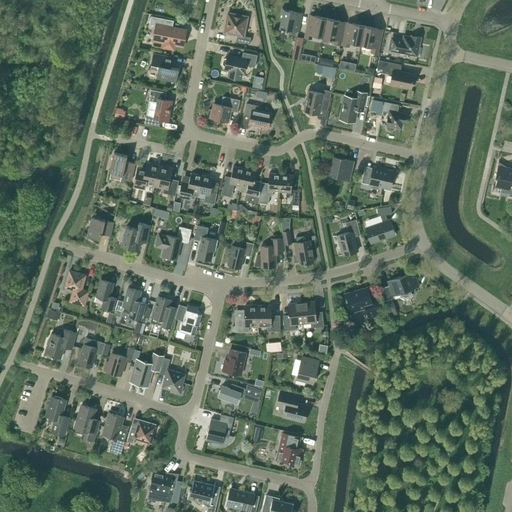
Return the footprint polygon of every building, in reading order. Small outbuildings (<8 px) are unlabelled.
[(291,34),(298,36),(302,13),(289,10),(290,8),(283,7),(281,14),(283,14),(280,28),(291,30),(291,34)] [(250,44),(251,37),(244,36),(248,16),(228,13),(224,32),(237,35),(236,41),(250,44)] [(324,36),(327,18),(309,14),(305,37),(312,39),(313,34),(324,36)] [(164,41),(163,46),(174,48),(175,44),(184,45),(187,30),(173,28),(174,20),(151,16),(150,24),(156,25),(153,39),(164,41)] [(345,22),(327,18),(324,36),(335,39),(334,43),(341,45),(345,22)] [(350,42),(361,44),(365,26),(347,22),(342,45),(349,46),(350,42)] [(383,29),(365,26),(361,44),(372,46),(371,52),(378,54),(383,29)] [(411,36),(404,35),(403,39),(391,36),(388,50),(420,56),(422,48),(419,47),(421,37),(411,35),(411,36)] [(294,48),(302,49),(304,38),(296,36),(294,48)] [(243,80),(244,72),(246,64),(255,66),(256,62),(257,56),(258,55),(243,52),(242,56),(242,58),(233,56),(227,55),(227,56),(227,58),(226,58),(224,59),(223,63),(224,65),(225,65),(225,68),(229,69),(228,77),(243,80)] [(158,70),(157,78),(176,82),(179,68),(171,67),(173,57),(154,53),(153,56),(151,69),(158,70)] [(309,55),(302,53),(300,60),(308,61),(309,55)] [(334,66),(335,60),(320,57),(319,63),(334,66)] [(347,69),(348,62),(341,60),(339,68),(347,69)] [(382,72),(392,74),(390,83),(412,88),(414,74),(400,72),(402,64),(379,60),(377,68),(383,69),(382,72)] [(328,67),(327,73),(335,75),(336,68),(328,67)] [(374,75),(375,68),(368,67),(366,74),(374,75)] [(264,78),(255,76),(252,87),(261,89),(264,78)] [(372,87),(381,89),(383,78),(375,76),(372,87)] [(310,87),(305,111),(319,114),(320,108),(328,110),(332,91),(323,89),(323,93),(309,90),(310,87)] [(165,99),(167,92),(151,89),(149,100),(157,102),(154,117),(146,116),(144,123),(160,126),(161,119),(169,121),(173,101),(165,99)] [(364,106),(367,93),(357,91),(355,98),(345,96),(341,116),(340,119),(354,122),(355,119),(358,104),(364,106)] [(213,110),(209,109),(207,117),(211,117),(211,118),(229,121),(231,110),(237,112),(240,100),(233,98),(223,96),(221,105),(214,103),(213,110)] [(387,129),(389,130),(390,131),(392,131),(394,130),(395,129),(395,127),(402,128),(403,123),(404,123),(406,113),(398,111),(399,104),(385,101),(383,111),(389,112),(386,125),(387,125),(387,127),(387,129)] [(247,103),(244,115),(251,116),(249,123),(268,127),(271,114),(258,111),(259,106),(247,103)] [(117,107),(114,117),(121,119),(121,117),(124,118),(126,111),(123,110),(124,109),(117,107)] [(121,178),(131,180),(135,163),(126,161),(127,155),(114,152),(110,172),(122,175),(121,178)] [(354,161),(334,156),(330,175),(350,180),(354,161)] [(499,161),(498,165),(495,179),(497,180),(495,186),(501,188),(500,192),(511,194),(511,168),(507,167),(499,161)] [(146,184),(155,186),(160,166),(147,163),(146,168),(138,166),(134,186),(145,189),(146,184)] [(164,188),(163,193),(176,195),(178,183),(170,181),(173,168),(160,166),(155,186),(164,188)] [(240,185),(241,185),(245,168),(234,166),(231,179),(225,178),(222,195),(231,197),(234,184),(240,185)] [(372,185),(373,188),(378,189),(380,186),(390,189),(393,178),(391,177),(393,170),(386,169),(386,168),(378,166),(378,167),(373,166),(371,176),(363,174),(362,182),(372,185)] [(245,199),(247,200),(258,202),(262,181),(254,180),(257,171),(245,168),(241,185),(241,187),(247,188),(246,192),(245,199)] [(192,191),(199,192),(203,175),(191,172),(191,176),(183,175),(181,185),(179,196),(191,199),(192,191)] [(262,181),(258,202),(269,204),(270,195),(272,196),(273,191),(280,191),(281,174),(269,173),(269,183),(262,182),(262,181)] [(281,174),(280,191),(287,192),(286,197),(291,197),(291,192),(292,192),(293,174),(281,174)] [(203,175),(199,192),(206,194),(204,202),(215,204),(217,193),(211,192),(214,177),(203,175)] [(386,215),(392,214),(391,206),(377,208),(379,216),(381,215),(383,222),(367,227),(373,242),(394,234),(389,220),(388,220),(386,215)] [(240,219),(242,212),(232,210),(230,217),(240,219)] [(257,215),(253,214),(249,220),(256,224),(260,217),(259,215),(257,215)] [(101,239),(102,233),(111,235),(114,222),(115,218),(109,216),(108,220),(92,216),(87,236),(101,239)] [(346,222),(348,232),(338,235),(343,255),(358,251),(354,237),(361,235),(356,219),(346,222)] [(127,226),(122,245),(134,248),(136,240),(142,241),(147,242),(151,225),(139,222),(138,228),(127,226)] [(198,225),(194,239),(201,240),(197,257),(212,261),(215,248),(218,240),(206,237),(209,228),(198,225)] [(180,226),(177,237),(168,235),(167,236),(159,234),(156,246),(165,248),(163,256),(177,259),(181,241),(188,243),(192,229),(180,226)] [(290,230),(283,231),(285,244),(292,243),(290,230)] [(261,246),(261,254),(257,254),(254,266),(262,266),(262,267),(276,266),(276,253),(284,253),(281,238),(275,238),(275,245),(261,246)] [(307,263),(314,262),(310,240),(294,242),(296,251),(298,251),(300,265),(307,264),(307,263)] [(233,245),(228,264),(241,268),(244,254),(251,256),(254,243),(242,241),(241,247),(233,245)] [(74,289),(70,301),(85,305),(89,291),(82,289),(86,275),(70,270),(65,286),(74,289)] [(392,298),(395,297),(400,296),(401,297),(405,299),(410,297),(412,293),(410,289),(419,286),(416,277),(413,278),(412,273),(388,281),(390,285),(379,289),(384,301),(385,301),(392,298)] [(110,296),(114,283),(101,279),(96,296),(95,301),(103,304),(102,307),(113,310),(116,298),(110,296)] [(141,291),(128,287),(124,301),(118,299),(115,309),(121,311),(122,309),(124,310),(125,307),(131,309),(129,316),(141,319),(145,306),(146,303),(139,301),(141,291)] [(366,308),(369,317),(383,313),(378,297),(371,299),(368,287),(345,294),(350,312),(366,308)] [(177,307),(170,305),(172,300),(158,296),(150,322),(171,328),(177,307)] [(311,322),(311,327),(324,326),(323,311),(316,312),(315,301),(302,303),(304,323),(311,322)] [(304,323),(302,303),(289,304),(290,314),(283,315),(285,330),(296,329),(296,324),(304,323)] [(197,325),(199,325),(202,314),(201,314),(201,313),(199,309),(198,309),(199,308),(188,304),(187,307),(179,305),(175,318),(182,320),(179,330),(186,332),(188,336),(192,334),(194,334),(197,325)] [(235,316),(235,331),(249,331),(249,326),(258,326),(258,305),(245,306),(245,315),(235,316)] [(268,326),(268,331),(280,331),(280,315),(271,315),(271,305),(258,305),(258,326),(268,326)] [(60,312),(49,309),(46,317),(58,320),(60,312)] [(79,328),(81,319),(81,318),(78,317),(74,332),(63,328),(60,335),(52,333),(47,348),(46,347),(44,355),(52,358),(53,355),(61,358),(64,348),(72,350),(78,328),(79,328)] [(87,321),(81,319),(79,328),(84,330),(87,321)] [(106,343),(86,338),(79,363),(92,367),(96,353),(102,355),(105,347),(106,343)] [(109,362),(106,361),(104,370),(121,375),(125,361),(131,362),(132,358),(135,349),(129,347),(126,357),(112,353),(109,362)] [(250,348),(249,354),(260,356),(261,350),(250,348)] [(135,349),(132,358),(136,359),(138,360),(139,359),(141,351),(135,349)] [(223,370),(242,374),(246,353),(230,349),(228,360),(225,359),(223,370)] [(138,360),(133,378),(148,383),(152,368),(159,370),(163,356),(155,354),(152,364),(138,360)] [(297,379),(313,383),(319,360),(302,356),(297,379)] [(182,385),(186,374),(168,369),(170,359),(164,358),(160,373),(166,375),(162,387),(173,390),(173,392),(181,394),(184,386),(182,385)] [(222,385),(218,395),(222,397),(223,404),(232,403),(233,401),(238,402),(241,392),(222,385)] [(244,393),(260,399),(262,390),(247,385),(244,393)] [(285,407),(283,416),(304,421),(308,405),(298,403),(300,396),(295,395),(280,391),(277,405),(285,407)] [(52,430),(57,432),(65,434),(70,416),(62,414),(66,400),(52,396),(46,416),(56,419),(53,426),(52,430)] [(89,432),(87,439),(95,442),(100,424),(92,422),(96,409),(82,404),(75,428),(89,432)] [(109,412),(103,434),(114,437),(110,451),(121,454),(123,448),(125,442),(127,434),(129,426),(122,424),(124,417),(109,412)] [(221,415),(220,421),(211,418),(206,440),(207,440),(207,439),(213,441),(212,445),(215,446),(218,446),(223,445),(227,444),(228,443),(229,442),(231,441),(233,438),(233,437),(229,436),(234,417),(221,414),(221,415)] [(138,427),(132,425),(127,441),(134,443),(135,438),(151,443),(156,426),(142,422),(138,424),(138,427)] [(254,436),(261,437),(263,428),(256,427),(254,436)] [(278,451),(280,451),(278,458),(298,463),(300,456),(301,456),(303,449),(296,447),(299,436),(283,433),(278,451)] [(178,475),(154,472),(147,499),(172,502),(178,475)] [(194,480),(189,498),(189,499),(202,502),(208,507),(207,511),(214,511),(221,487),(194,480)] [(253,500),(254,494),(248,493),(248,491),(241,489),(241,491),(230,489),(227,505),(241,509),(240,511),(255,511),(258,501),(253,500)] [(271,507),(263,505),(261,511),(293,511),(292,511),(294,503),(273,498),(271,507)]
